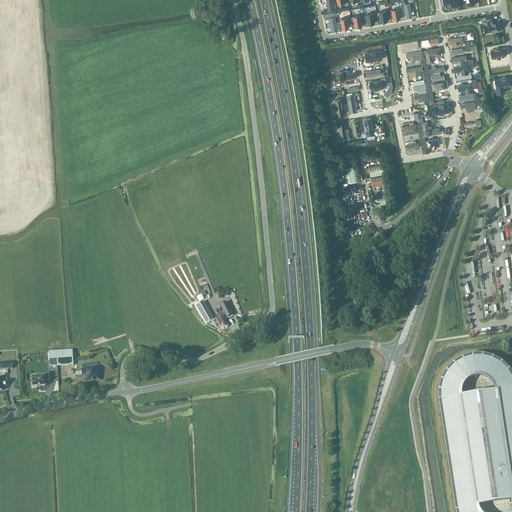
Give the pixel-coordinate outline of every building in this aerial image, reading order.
[(444,4),(444,6),(450,5),(451,8),(459,7),(458,0),(455,1),(455,0),(442,0),(442,1),(442,3),(443,4),(444,4)] [(410,4),(404,5),(406,18),(412,17),(410,4)] [(391,10),(393,20),(400,19),(398,9),(391,10)] [(379,16),(380,23),(387,21),(385,11),(378,12),(379,16)] [(366,15),(367,25),(374,24),(373,13),(366,15)] [(353,17),(355,27),(362,26),(360,16),(353,17)] [(335,17),(329,18),(331,31),(337,30),(335,17)] [(340,19),(342,29),(349,28),(347,18),(340,19)] [(484,24),(483,24),(485,32),(491,31),(492,33),(497,32),(497,30),(501,30),(500,28),(501,26),(501,25),(500,24),(499,22),(492,23),(492,19),(484,20),(484,24)] [(449,44),(453,44),(454,46),(455,47),(463,45),(462,42),(463,42),(462,37),(448,39),(449,44)] [(466,47),(451,50),(452,56),(462,55),(461,52),(466,51),(466,47)] [(433,56),(439,55),(440,55),(440,54),(439,48),(425,50),(426,55),(427,64),(432,63),(433,62),(433,61),(433,57),(433,56)] [(501,59),(500,57),(505,56),(506,55),(506,54),(506,53),(506,52),(506,51),(505,50),(505,49),(504,48),(501,49),(500,48),(499,48),(498,48),(496,48),(495,49),(494,49),(493,50),(490,51),(491,58),(497,58),(497,60),(501,59)] [(380,51),(365,54),(366,62),(381,59),(380,51)] [(422,51),(406,54),(406,58),(410,58),(411,61),(418,59),(419,64),(423,63),(422,62),(422,57),(423,57),(422,51)] [(466,56),(451,58),(452,63),(458,62),(458,65),(466,64),(466,60),(466,56)] [(467,65),(453,67),(454,72),(461,71),(461,75),(468,74),(468,70),(467,65)] [(422,66),(406,69),(407,74),(413,72),(414,76),(423,74),(422,71),(423,71),(422,66)] [(431,74),(432,81),(432,82),(435,82),(434,81),(444,79),(443,76),(440,76),(440,73),(431,74)] [(510,79),(510,78),(506,78),(505,78),(504,77),(502,78),(501,79),(495,80),(497,94),(504,93),(503,87),(511,86),(511,85),(511,84),(511,83),(511,82),(511,81),(511,80),(511,79),(510,79)] [(381,80),(370,82),(370,83),(369,84),(368,85),(369,88),(370,89),(371,89),(371,90),(383,88),(381,80)] [(433,90),(435,89),(436,92),(438,91),(438,89),(444,88),(443,81),(432,83),(432,84),(431,84),(432,90),(433,89),(433,90)] [(391,91),(392,86),(391,82),(388,83),(389,87),(384,94),(387,96),(391,91)] [(424,84),(412,86),(413,90),(416,89),(416,93),(425,91),(425,88),(424,84)] [(470,85),(457,87),(458,91),(465,90),(466,93),(472,92),(472,89),(470,89),(470,85)] [(426,93),(414,95),(414,99),(419,98),(419,102),(427,100),(427,97),(427,96),(426,93)] [(334,100),(337,115),(344,114),(341,99),(334,100)] [(474,102),(461,104),(462,108),(465,107),(466,111),(476,109),(474,102)] [(448,104),(434,106),(435,114),(440,113),(440,114),(441,114),(444,114),(444,113),(444,112),(449,112),(448,104)] [(485,106),(478,107),(479,112),(480,112),(480,116),(486,115),(485,106)] [(367,118),(370,133),(376,132),(374,117),(367,118)] [(351,121),(354,135),(360,134),(358,120),(351,121)] [(339,123),(338,124),(340,137),(348,136),(346,122),(345,122),(344,121),(339,122),(339,123)] [(403,135),(417,132),(416,124),(414,125),(413,122),(410,123),(411,125),(402,127),(403,135)] [(424,135),(425,139),(441,137),(440,132),(431,134),(431,131),(428,131),(428,134),(424,135)] [(411,135),(411,136),(411,137),(404,138),(405,142),(418,140),(417,136),(414,136),(414,134),(411,135)] [(427,148),(428,148),(432,147),(433,150),(436,149),(435,146),(438,146),(437,139),(426,141),(427,148)] [(381,154),(365,157),(366,163),(382,160),(381,154)] [(369,169),(373,187),(388,184),(384,166),(369,169)] [(346,169),(349,183),(359,181),(356,167),(346,169)] [(389,196),(379,198),(380,206),(391,204),(389,196)] [(197,276),(204,273),(200,261),(195,263),(197,267),(194,268),(197,276)] [(214,320),(203,301),(195,306),(206,325),(214,320)] [(223,312),(216,316),(217,319),(216,319),(220,327),(222,326),(223,329),(228,326),(225,320),(233,316),(226,302),(220,305),(223,312)] [(73,351),(49,352),(50,367),(74,366),(73,351)] [(511,511),(511,375),(509,370),(501,363),(492,358),(483,356),(472,356),(463,359),(454,364),(447,372),(442,381),(439,390),(440,401),(456,511),(511,511)] [(81,369),(82,376),(82,375),(85,375),(86,383),(87,383),(91,382),(92,382),(94,381),(94,382),(95,382),(95,381),(100,381),(100,380),(99,373),(101,373),(100,367),(98,367),(82,369),(82,370),(81,370),(81,369)] [(33,387),(45,386),(46,386),(45,382),(49,381),(49,382),(49,381),(48,374),(49,374),(49,373),(48,373),(48,374),(43,374),(42,374),(43,374),(43,377),(37,377),(33,378),(33,377),(32,378),(33,387)]
